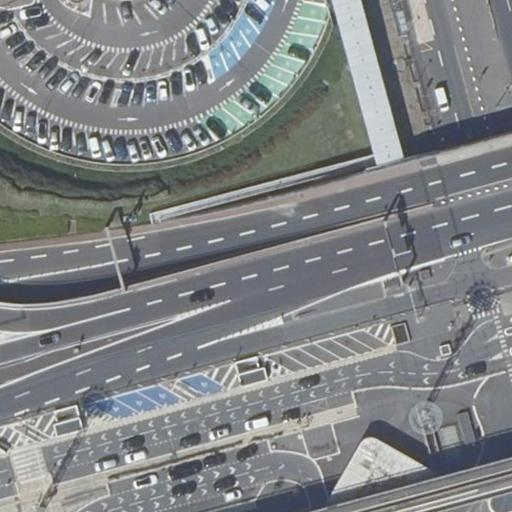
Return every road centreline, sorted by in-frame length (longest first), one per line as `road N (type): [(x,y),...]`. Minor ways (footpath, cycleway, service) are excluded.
road 1 (secondary): [(511,161),(186,248)]
road 2 (unclassified): [(425,0),(511,294)]
road 3 (primary): [(0,402),(233,313),(268,280)]
road 4 (primary): [(268,280),(511,215)]
road 5 (tertiary): [(186,248),(136,271),(0,300)]
road 6 (secondary): [(186,248),(135,246),(0,269)]
road 7 (primary): [(0,353),(155,309)]
road 8 (unclassified): [(0,317),(48,318),(129,299),(155,309)]
